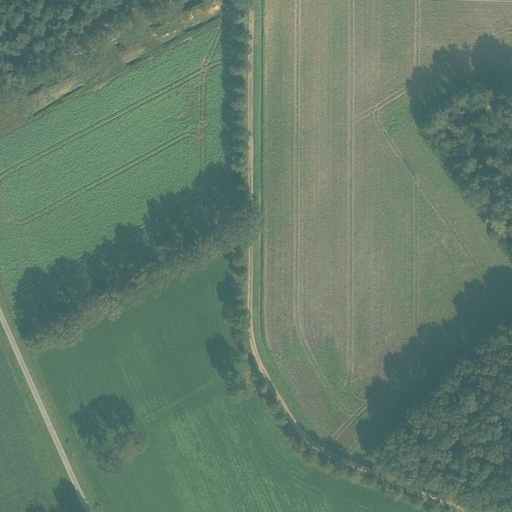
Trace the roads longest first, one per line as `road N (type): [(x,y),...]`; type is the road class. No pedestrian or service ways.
road 1 (track): [(471,511),(312,444),(251,347),(250,0)]
road 2 (unclassified): [(0,313),(88,511)]
